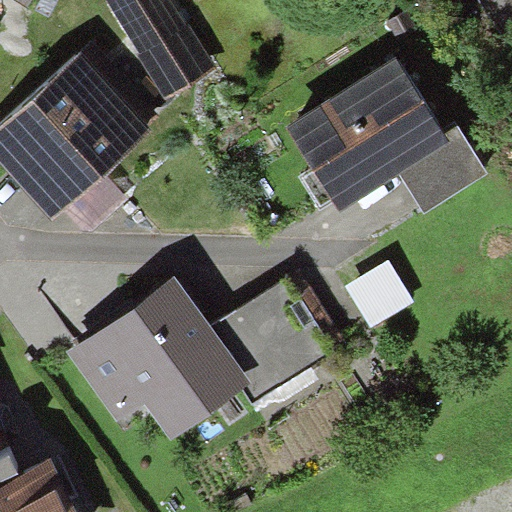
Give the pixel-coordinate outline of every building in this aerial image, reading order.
[(169,0),(107,0),(138,51),(183,24),(169,0)] [(72,60),(0,125),(0,168),(48,220),(141,136),(72,60)] [(390,71),(286,137),(334,212),(396,172),(438,146),(390,71)] [(438,146),(396,172),(418,208),(472,174),(449,138),(438,146)] [(99,231),(136,198),(112,170),(74,203),(99,231)] [(380,266),(341,290),(364,326),(402,302),(380,266)] [(288,276),(197,330),(232,390),(242,406),(333,352),(288,276)] [(170,293),(99,341),(163,436),(232,390),(197,330),(170,293)] [(0,480),(0,511),(58,511),(42,475),(5,492),(0,480)]
